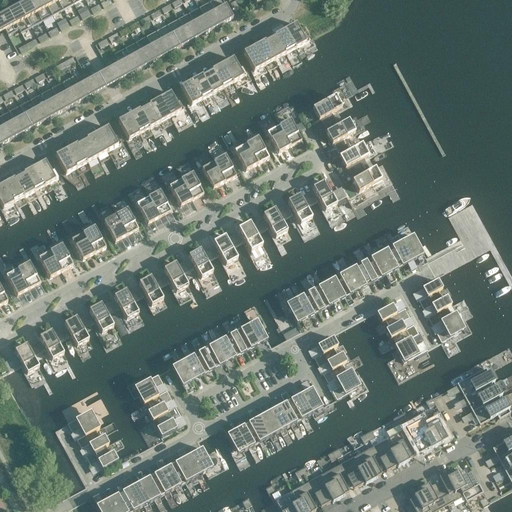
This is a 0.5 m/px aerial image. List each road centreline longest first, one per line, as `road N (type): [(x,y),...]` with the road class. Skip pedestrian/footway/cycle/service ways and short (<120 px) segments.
road 1 (residential): [(0,343),(328,170)]
road 2 (residential): [(318,151),(0,326)]
road 3 (unclassified): [(0,169),(292,10),(295,0)]
road 4 (residential): [(196,435),(292,383),(276,353)]
road 5 (residential): [(276,353),(398,288)]
road 6 (residential): [(346,511),(466,446)]
